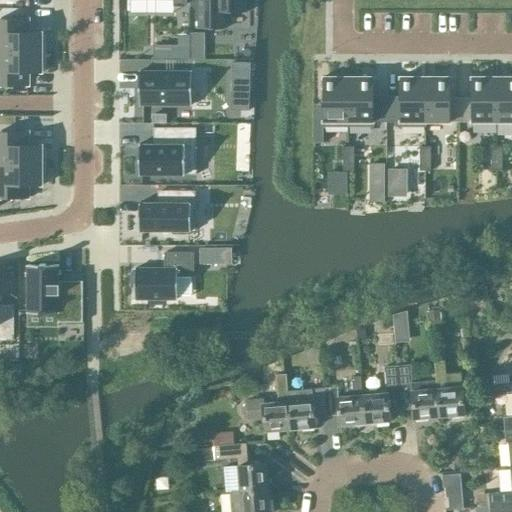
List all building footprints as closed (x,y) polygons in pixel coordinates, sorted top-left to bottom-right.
[(197,0),(198,28),(225,28),(225,12),(247,12),(247,0),(197,0)] [(0,51),(45,52),(45,36),(42,36),(42,32),(29,32),(29,18),(0,18),(0,51)] [(45,52),(0,51),(0,85),(29,86),(29,72),(42,72),(42,68),(45,68),(45,52)] [(191,71),(139,71),(139,105),(191,105),(191,71)] [(511,76),(497,77),(497,122),(511,121),(511,76)] [(348,77),(323,77),(323,127),(348,127),(348,77)] [(373,77),(348,77),(348,127),(373,127),(373,122),(387,122),(387,96),(373,96),(373,77)] [(400,96),(387,96),(387,122),(400,122),(400,127),(425,127),(425,77),(400,77),(400,96)] [(450,77),(425,77),(425,127),(426,127),(426,122),(450,122),(450,77)] [(497,77),(472,77),(472,122),(497,122),(497,77)] [(140,144),(139,144),(139,175),(141,175),(141,174),(173,174),(184,174),(184,175),(185,175),(185,174),(196,174),(196,127),(154,127),(154,128),(164,128),(164,144),(154,144),(140,144)] [(0,165),(45,165),(45,149),(42,149),(42,145),(29,144),(29,131),(0,131),(0,165)] [(348,147),(343,147),(343,159),(354,159),(354,147),(348,147)] [(425,147),(420,147),(420,159),(431,159),(431,147),(425,147)] [(497,147),(491,147),(491,159),(502,159),(502,147),(497,147)] [(354,159),(343,159),(343,171),(348,171),(354,171),(354,159)] [(431,159),(420,159),(420,171),(425,171),(431,171),(431,159)] [(502,159),(491,159),(491,171),(497,171),(502,171),(502,159)] [(45,165),(0,165),(0,198),(29,198),(29,185),(42,185),(42,181),(45,181),(45,165)] [(387,169),(388,194),(405,193),(405,168),(387,169)] [(327,171),(327,193),(344,193),(344,171),(327,171)] [(166,202),(139,202),(139,230),(155,230),(155,234),(171,234),(171,230),(195,230),(195,190),(166,190),(166,202)] [(217,249),(203,249),(203,263),(217,263),(217,249)] [(165,268),(135,268),(135,271),(131,271),(130,287),(135,287),(135,299),(177,299),(177,276),(193,276),(193,252),(165,252),(165,268)] [(58,265),(27,265),(27,313),(56,313),(56,322),(83,322),(83,282),(58,282),(58,265)] [(0,338),(13,339),(13,306),(0,305),(0,338)] [(84,340),(68,340),(67,358),(84,357),(84,340)] [(434,361),(436,381),(439,416),(465,414),(461,372),(446,373),(445,360),(434,361)] [(511,363),(506,372),(511,375),(511,382),(493,384),(494,393),(511,391),(511,363)] [(439,416),(436,381),(412,383),(410,365),(397,366),(402,409),(413,408),(414,419),(439,416)] [(402,409),(397,366),(385,367),(387,392),(362,394),(365,423),(390,421),(389,410),(402,409)] [(291,429),(288,401),(287,391),(286,374),(276,375),(278,402),(264,403),(264,398),(247,400),(249,420),(264,418),(265,431),(291,429)] [(365,423),(362,394),(361,376),(352,377),(353,395),(338,397),(337,386),(324,387),(327,415),(339,414),(340,425),(365,423)] [(327,415),(324,387),(287,391),(288,401),(291,429),(316,427),(315,416),(327,415)] [(511,415),(502,416),(504,429),(511,428),(511,415)] [(268,489),(266,463),(248,465),(246,443),(214,446),(215,460),(238,458),(240,491),(268,489)] [(511,467),(507,468),(509,491),(489,493),(490,506),(511,504),(511,467)] [(269,511),(268,489),(240,491),(229,492),(230,511),(269,511)]
